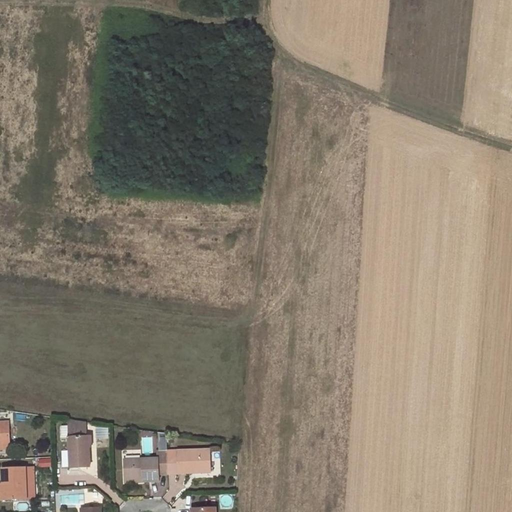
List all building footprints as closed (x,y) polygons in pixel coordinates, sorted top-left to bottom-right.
[(86,422),(69,419),(71,468),(90,467),(89,437),(86,437),(86,422)] [(0,444),(9,444),(8,423),(0,423),(0,444)] [(169,473),(168,452),(167,452),(167,442),(160,442),(161,452),(157,452),(158,458),(158,460),(153,460),(125,461),(126,479),(143,478),(143,481),(158,481),(158,473),(169,473)] [(210,450),(168,452),(169,473),(211,472),(210,450)] [(34,468),(3,469),(4,485),(1,485),(2,500),(36,498),(34,468)]
